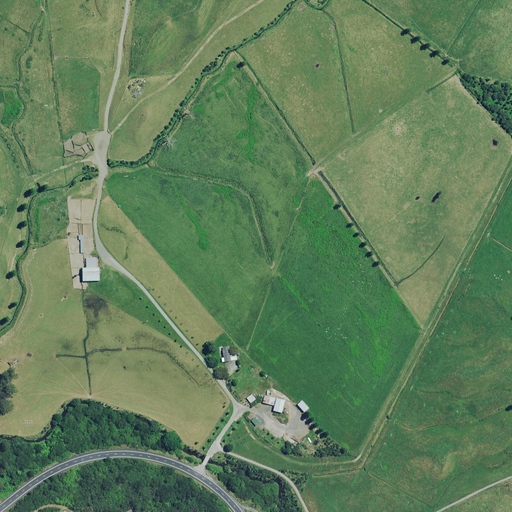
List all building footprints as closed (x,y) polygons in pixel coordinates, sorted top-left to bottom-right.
[(96,268),(96,258),(86,258),(86,268),(82,268),(82,281),(99,281),(99,273),(101,273),(101,270),(99,270),(99,268),(96,268)] [(237,360),(235,351),(229,352),(228,347),(222,348),(223,358),(221,358),(222,362),(237,360)] [(255,399),(251,394),(246,398),(250,403),(255,399)] [(284,400),(264,395),(262,403),(274,406),(273,411),(281,413),(284,400)] [(308,408),(301,401),(297,405),(304,412),(308,408)] [(260,422),(256,416),(250,420),(255,426),(260,422)]
